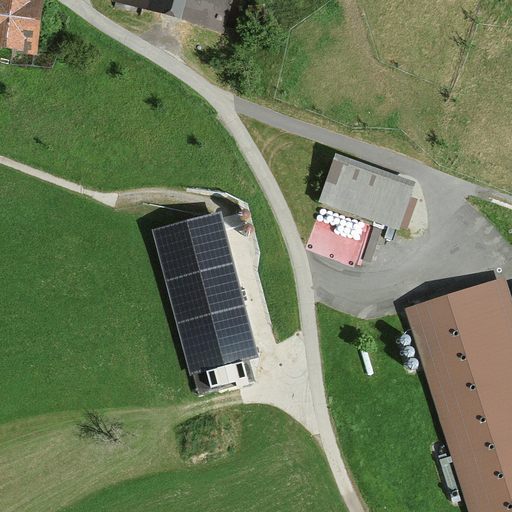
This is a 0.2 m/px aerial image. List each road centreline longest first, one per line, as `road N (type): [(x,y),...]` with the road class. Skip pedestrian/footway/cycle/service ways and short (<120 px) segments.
road 1 (track): [(214,96),(250,148),(298,254),(326,433),(357,511)]
road 2 (residential): [(69,0),(214,96)]
